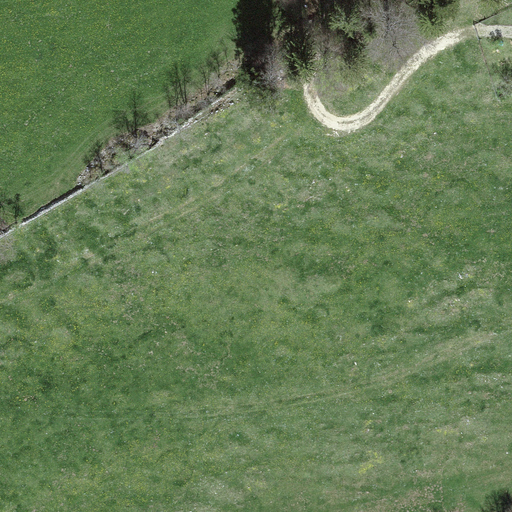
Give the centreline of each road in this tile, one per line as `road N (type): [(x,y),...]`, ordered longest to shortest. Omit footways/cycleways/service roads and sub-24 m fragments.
road 1 (track): [(0,412),(242,412),(395,377),(511,331)]
road 2 (track): [(504,34),(454,44),(412,69),(353,133),(328,132),(309,108),(327,0)]
